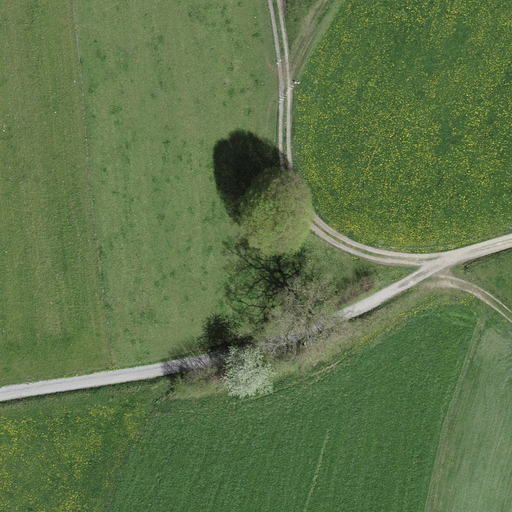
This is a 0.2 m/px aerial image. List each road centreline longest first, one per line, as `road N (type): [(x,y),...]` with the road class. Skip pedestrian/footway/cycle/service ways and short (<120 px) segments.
road 1 (track): [(0,404),(191,373),(303,340),(403,294),(448,262),(511,248)]
road 2 (track): [(321,0),(279,82),(275,158),(291,205),(330,248),(405,264),(448,262)]
